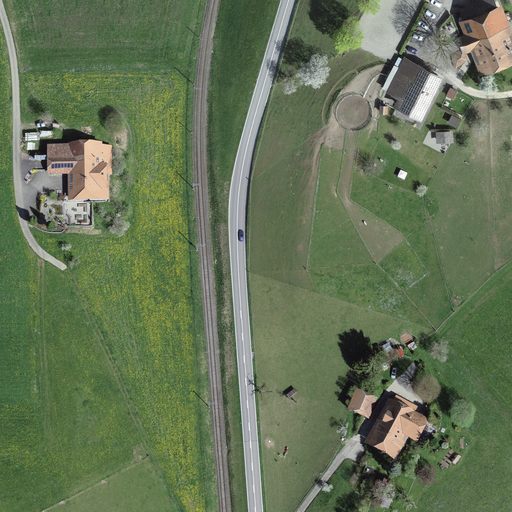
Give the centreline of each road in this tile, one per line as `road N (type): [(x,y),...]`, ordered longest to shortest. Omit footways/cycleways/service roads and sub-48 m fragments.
road 1 (secondary): [(257,511),(240,199),(291,0)]
road 2 (track): [(64,268),(27,232),(14,56),(0,3)]
road 3 (track): [(64,268),(182,511)]
road 4 (track): [(37,250),(41,453),(0,454)]
road 5 (track): [(422,361),(304,511)]
